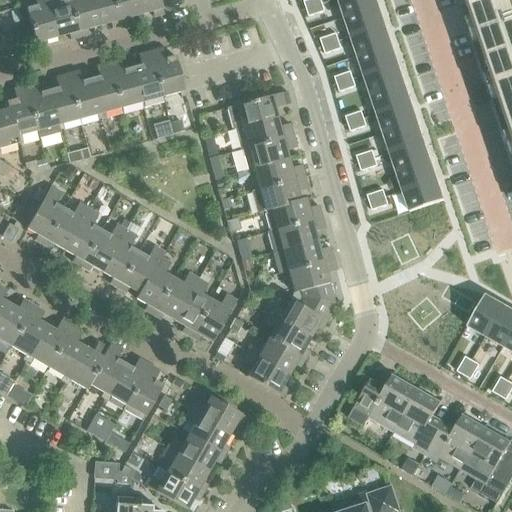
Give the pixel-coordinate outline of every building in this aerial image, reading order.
[(44,41),(56,38),(46,0),(34,0),(36,6),(25,9),(36,49),(46,47),(44,41)] [(57,0),(46,0),(56,38),(67,35),(69,40),(78,38),(68,0),(59,0),(58,0),(57,0)] [(86,30),(97,27),(89,0),(68,0),(78,38),(87,35),(86,30)] [(89,0),(97,27),(110,23),(111,29),(120,26),(112,0),(89,0)] [(112,0),(120,26),(129,24),(127,18),(139,15),(134,0),(112,0)] [(134,0),(139,15),(151,12),(153,17),(163,15),(158,0),(134,0)] [(320,0),(311,0),(304,3),(306,10),(322,5),(320,0)] [(376,0),(338,0),(345,19),(378,7),(376,0)] [(511,0),(466,0),(468,3),(460,6),(511,160),(511,0)] [(322,5),(306,10),(309,18),(325,13),(322,5)] [(378,7),(345,19),(351,38),(385,27),(378,7)] [(13,24),(21,22),(18,11),(10,13),(13,24)] [(385,27),(351,38),(358,57),(391,46),(385,27)] [(337,34),(321,39),(323,47),(339,42),(337,34)] [(339,42),(323,47),(325,55),(341,50),(339,42)] [(391,46),(358,57),(364,77),(398,65),(391,46)] [(161,49),(149,52),(161,97),(179,93),(180,98),(183,97),(182,92),(183,92),(174,57),(164,59),(161,49)] [(145,102),(161,97),(149,52),(137,56),(140,66),(130,68),(141,108),(146,107),(145,102)] [(138,109),(141,108),(130,68),(122,70),(120,61),(108,64),(120,109),(136,104),(138,109)] [(104,113),(120,109),(108,64),(96,67),(99,77),(89,79),(100,119),(105,118),(104,113)] [(398,65),(364,77),(371,96),(404,85),(398,65)] [(97,120),(100,119),(89,79),(80,82),(78,72),(66,75),(78,120),(95,115),(97,120)] [(351,73),(334,78),(337,86),(353,80),(351,73)] [(62,124),(78,120),(66,75),(54,78),(57,88),(48,90),(58,130),(63,129),(62,124)] [(353,80),(337,86),(340,93),(356,88),(353,80)] [(55,131),(58,130),(48,90),(39,93),(36,83),(24,86),(36,131),(54,126),(55,131)] [(404,85),(371,96),(377,115),(411,104),(404,85)] [(5,102),(7,109),(8,109),(15,136),(36,131),(24,86),(13,89),(16,99),(5,102)] [(286,93),(280,94),(283,106),(289,104),(286,93)] [(231,131),(233,131),(233,130),(276,118),(273,109),(283,106),(280,94),(235,107),(225,109),(231,131)] [(411,104),(377,115),(384,135),(417,123),(411,104)] [(0,148),(17,144),(15,136),(8,109),(7,109),(0,111),(0,148)] [(361,112),(345,118),(348,125),(364,120),(361,112)] [(233,131),(238,151),(291,136),(289,125),(278,127),(276,118),(233,130),(233,131)] [(364,120),(348,125),(350,133),(366,127),(364,120)] [(180,121),(169,124),(172,136),(183,133),(180,121)] [(417,123),(384,135),(390,154),(424,143),(417,123)] [(241,173),(247,172),(246,171),(287,160),(285,151),(295,148),(291,136),(238,151),(236,152),(241,173)] [(212,137),(203,139),(209,160),(218,158),(212,137)] [(424,143),(390,154),(397,174),(430,162),(424,143)] [(372,152),(356,157),(359,165),(375,160),(372,152)] [(74,153),(66,155),(69,165),(76,163),(74,153)] [(254,175),(258,190),(303,178),(300,167),(290,169),(287,160),(246,171),(247,172),(248,177),(254,175)] [(375,160),(359,165),(361,172),(377,167),(375,160)] [(44,161),(35,163),(38,173),(47,171),(44,161)] [(430,162),(397,174),(403,193),(437,182),(430,162)] [(309,177),(303,179),(306,190),(312,189),(309,177)] [(258,214),(264,212),(264,211),(299,202),(298,200),(296,193),(306,190),(303,179),(303,178),(258,190),(258,191),(250,193),(256,214),(258,214)] [(437,182),(403,193),(410,213),(444,202),(437,182)] [(33,241),(42,246),(63,209),(54,204),(60,193),(49,187),(25,229),(36,236),(33,241)] [(383,191),(367,196),(369,204),(385,199),(383,191)] [(264,212),(258,214),(259,217),(264,215),(268,232),(275,230),(320,218),(317,206),(307,209),(304,199),(298,200),(299,202),(264,211),(264,212)] [(385,199),(369,204),(372,211),(388,206),(385,199)] [(53,246),(62,251),(87,209),(78,204),(72,214),(63,209),(42,246),(50,250),(53,246)] [(71,263),(78,267),(103,225),(95,221),(98,216),(87,209),(62,251),(73,258),(71,263)] [(320,218),(275,230),(268,232),(266,233),(272,253),(276,252),(316,241),(314,233),(324,230),(320,218)] [(8,225),(0,238),(10,244),(17,231),(12,228),(8,225)] [(90,268),(100,274),(125,231),(115,226),(112,231),(103,225),(78,267),(87,272),(90,268)] [(108,284),(116,289),(140,247),(132,243),(135,238),(125,231),(100,274),(111,280),(108,284)] [(277,274),(287,272),(332,260),(328,248),(319,251),(316,241),(276,252),(272,253),(277,274)] [(128,290),(137,295),(159,258),(160,259),(163,254),(152,248),(149,253),(140,247),(116,289),(124,294),(128,290)] [(143,312),(150,316),(172,280),(163,275),(169,265),(160,259),(159,258),(137,295),(134,300),(146,307),(143,312)] [(250,260),(240,263),(243,272),(252,269),(250,260)] [(298,292),(301,301),(332,304),(333,304),(325,274),(335,271),(332,260),(287,272),(291,289),(286,291),(287,294),(292,293),(293,294),(298,292)] [(205,270),(198,282),(206,286),(213,274),(205,270)] [(162,317),(172,322),(196,281),(187,275),(181,285),(172,280),(150,316),(159,322),(162,317)] [(181,334),(188,338),(209,301),(200,296),(206,286),(198,282),(196,281),(172,322),(183,329),(181,334)] [(218,306),(209,301),(188,338),(197,343),(200,338),(210,344),(235,302),(224,296),(218,306)] [(485,296),(467,327),(486,338),(504,307),(485,296)] [(0,342),(9,347),(32,307),(21,300),(15,309),(7,305),(0,317),(0,342)] [(273,305),(267,316),(309,339),(316,328),(320,331),(330,314),(327,313),(332,304),(301,301),(297,306),(289,302),(283,311),(273,305)] [(245,302),(240,309),(251,315),(255,308),(245,302)] [(22,361),(25,362),(45,326),(38,322),(42,313),(32,307),(9,347),(25,356),(22,361)] [(511,311),(504,307),(486,338),(504,348),(511,333),(511,311)] [(272,331),(267,340),(303,361),(308,352),(303,349),(309,339),(267,316),(262,325),(272,331)] [(234,320),(229,330),(237,334),(242,325),(234,320)] [(32,360),(47,369),(69,328),(58,322),(53,331),(45,326),(25,362),(29,365),(32,360)] [(60,382),(63,384),(83,348),(74,343),(79,334),(69,328),(47,369),(62,377),(60,382)] [(251,343),(245,353),(287,377),(294,366),(298,368),(303,361),(267,340),(261,349),(251,343)] [(91,353),(83,348),(63,384),(66,386),(69,381),(85,391),(88,386),(87,386),(107,350),(105,349),(96,344),(91,353)] [(100,398),(103,400),(123,364),(115,359),(120,350),(108,344),(105,349),(107,350),(87,386),(88,386),(102,394),(100,398)] [(216,352),(212,359),(219,363),(223,356),(216,352)] [(281,387),(287,377),(245,353),(240,362),(251,368),(245,377),(281,398),(286,389),(281,387)] [(465,358),(457,372),(464,376),(472,362),(465,358)] [(109,398),(124,406),(147,366),(137,360),(131,369),(123,364),(103,400),(107,402),(109,398)] [(472,362),(464,376),(471,380),(479,366),(472,362)] [(158,372),(147,366),(124,406),(139,415),(137,420),(140,421),(143,417),(161,386),(153,381),(158,372)] [(369,418),(393,432),(417,391),(392,376),(382,394),(367,386),(348,419),(363,428),(369,418)] [(501,378),(492,393),(499,397),(508,382),(501,378)] [(175,379),(171,385),(179,389),(183,383),(175,379)] [(511,384),(508,382),(499,397),(506,401),(511,390),(511,384)] [(12,386),(5,397),(12,401),(19,390),(12,386)] [(413,449),(424,456),(440,428),(430,422),(440,404),(417,391),(393,432),(415,445),(413,449)] [(193,401),(187,411),(229,435),(235,425),(239,427),(244,419),(208,398),(203,407),(193,401)] [(192,427),(187,435),(223,457),(228,448),(223,446),(229,435),(187,411),(181,421),(192,427)] [(439,458),(460,470),(484,429),(462,416),(452,434),(440,428),(424,456),(436,463),(439,458)] [(98,428),(93,436),(105,443),(109,434),(98,428)] [(484,429),(460,470),(476,480),(471,490),(480,495),(497,504),(511,477),(511,449),(507,447),(509,443),(484,429)] [(109,434),(105,443),(115,448),(119,440),(120,440),(110,434),(109,434)] [(171,439),(166,449),(208,472),(213,462),(218,465),(223,457),(187,435),(181,445),(171,439)] [(170,465),(165,473),(202,494),(207,486),(201,483),(208,472),(166,449),(160,459),(170,465)] [(408,459),(402,471),(406,473),(413,477),(419,466),(408,459)] [(116,483),(117,467),(94,465),(93,481),(116,483)] [(122,469),(120,474),(130,480),(134,473),(123,467),(122,469)] [(197,502),(202,494),(165,473),(160,483),(150,477),(144,487),(186,511),(192,500),(197,502)] [(440,483),(436,490),(446,496),(453,485),(446,481),(440,483)] [(399,511),(391,488),(368,496),(370,504),(351,510),(350,507),(337,511),(336,511),(399,511)] [(286,496),(273,500),(276,511),(283,511),(290,510),(286,496)] [(115,500),(113,511),(150,511),(150,509),(139,508),(139,502),(115,500)]
